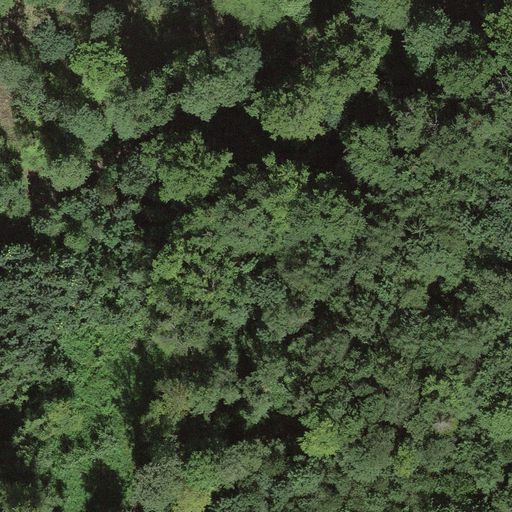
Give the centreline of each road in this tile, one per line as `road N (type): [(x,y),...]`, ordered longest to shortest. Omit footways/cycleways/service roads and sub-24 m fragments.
road 1 (track): [(435,0),(176,142),(36,198),(0,223)]
road 2 (track): [(511,258),(377,336),(183,511)]
